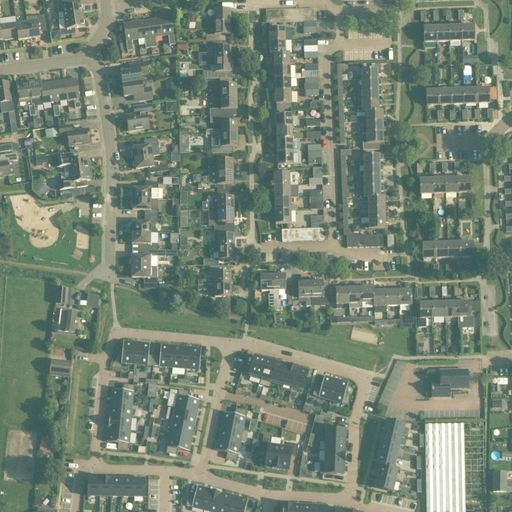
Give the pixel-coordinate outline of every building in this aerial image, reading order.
[(72,1),(59,2),(57,2),(58,14),(63,13),(64,19),(82,16),(81,6),(77,7),(76,0),(72,1)] [(230,11),(214,11),(214,20),(210,20),(210,18),(205,18),(205,23),(230,23),(230,11)] [(26,23),(29,40),(40,39),(39,33),(46,32),(44,16),(26,19),(26,23)] [(74,29),(84,28),(82,16),(64,19),(65,30),(60,31),(60,32),(50,34),(51,42),(61,40),(60,37),(75,35),(74,29)] [(168,46),(174,45),(171,18),(159,20),(161,37),(167,36),(168,46)] [(159,20),(147,22),(150,49),(156,48),(154,38),(161,37),(159,20)] [(147,22),(135,23),(138,40),(143,40),(145,50),(150,49),(147,22)] [(26,23),(15,24),(17,39),(18,42),(29,40),(26,23)] [(138,40),(135,23),(122,25),(126,52),(132,51),(131,41),(138,40)] [(206,36),(206,42),(225,42),(225,35),(230,35),(230,23),(205,23),(195,24),(188,24),(188,29),(195,29),(195,31),(208,31),(208,29),(214,29),(214,36),(206,36)] [(15,24),(0,26),(2,41),(17,39),(15,24)] [(449,43),(461,42),(461,27),(448,28),(449,43)] [(473,27),(461,27),(461,42),(474,42),(473,27)] [(436,28),(423,29),(424,44),(436,43),(436,28)] [(448,28),(436,28),(436,43),(449,43),(448,28)] [(268,42),(284,41),(283,29),(268,29),(268,42)] [(269,55),(273,55),(284,54),(284,41),(268,42),(269,55)] [(198,54),(198,61),(231,61),(230,48),(225,48),(225,42),(206,42),(206,49),(214,49),(214,57),(211,57),(211,56),(207,56),(207,54),(198,54)] [(273,64),(273,67),(288,66),(288,64),(287,54),(284,54),(273,55),(273,64)] [(199,66),(202,66),(215,66),(215,72),(202,73),(202,80),(219,80),(229,80),(229,73),(231,73),(231,61),(198,61),(199,66)] [(120,73),(121,86),(140,83),(140,76),(148,75),(146,64),(146,63),(137,64),(132,65),(133,71),(120,73)] [(358,81),(362,81),(378,81),(378,80),(378,75),(382,75),(381,70),(380,70),(380,64),(375,64),(371,64),(371,70),(361,71),(362,76),(358,76),(358,81)] [(274,80),(288,79),(288,66),(273,67),(274,80)] [(274,80),(274,92),(289,91),(288,79),(274,80)] [(76,80),(40,85),(43,105),(78,100),(76,80)] [(167,94),(175,94),(175,81),(167,80),(167,94)] [(212,94),(212,97),(237,97),(236,86),(229,86),(229,80),(219,80),(219,85),(219,86),(220,86),(220,93),(212,94)] [(358,92),(362,92),(378,92),(378,91),(378,85),(382,85),(382,80),(378,80),(378,81),(362,81),(362,86),(358,86),(358,92)] [(40,81),(27,83),(31,107),(34,106),(34,111),(38,111),(38,108),(43,108),(43,105),(40,85),(40,81)] [(0,104),(11,103),(8,83),(0,84),(0,104)] [(34,111),(34,106),(31,107),(27,83),(15,85),(18,104),(26,103),(26,107),(28,107),(29,112),(34,111)] [(141,90),(140,83),(121,86),(123,98),(137,96),(138,102),(151,100),(150,89),(141,90)] [(488,89),(475,90),(476,105),(489,104),(488,89)] [(463,90),(451,91),(451,106),(464,106),(463,90)] [(475,90),(463,90),(464,106),(476,105),(475,90)] [(290,110),(289,104),(289,91),(274,92),(275,104),(276,104),(276,110),(290,110)] [(358,103),(362,103),(382,102),(382,101),(379,101),(379,96),(382,96),(382,91),(378,91),(378,92),(362,92),(362,97),(358,97),(358,103)] [(439,107),(438,91),(426,92),(426,107),(439,107)] [(451,91),(438,91),(439,107),(451,106),(451,91)] [(220,116),(233,116),(235,116),(235,110),(237,110),(237,97),(212,97),(212,103),(220,103),(220,111),(210,111),(210,116),(220,116)] [(379,112),(379,106),(382,106),(382,102),(362,103),(362,108),(358,108),(358,113),(366,112),(379,112)] [(138,107),(139,115),(126,117),(128,132),(148,130),(146,115),(152,114),(151,105),(138,107)] [(366,118),(362,118),(362,123),(366,123),(383,123),(383,122),(383,117),(386,117),(386,112),(379,112),(366,112),(366,118)] [(275,115),(276,128),(290,127),(290,115),(275,115)] [(233,123),(233,116),(220,116),(220,130),(205,131),(205,135),(212,135),(237,134),(237,123),(233,123)] [(366,134),(383,133),(383,127),(386,127),(386,122),(383,122),(383,123),(366,123),(366,128),(363,128),(363,134),(366,134)] [(66,127),(58,128),(58,129),(59,136),(67,135),(68,148),(89,145),(87,130),(71,132),(70,126),(66,127)] [(291,141),(302,140),(302,136),(291,136),(290,127),(276,128),(276,141),(291,141)] [(58,129),(44,131),(45,139),(59,137),(59,136),(58,129)] [(363,139),(363,144),(362,144),(362,151),(378,151),(378,144),(383,144),(383,138),(386,138),(386,133),(383,133),(366,134),(366,139),(363,139)] [(238,148),(237,134),(212,135),(212,141),(213,155),(232,155),(232,148),(235,148),(238,148)] [(189,136),(179,136),(179,154),(189,154),(189,136)] [(130,152),(131,160),(151,157),(150,150),(154,150),(156,148),(156,146),(158,145),(157,139),(144,141),(144,144),(142,146),(142,147),(132,149),(132,152),(130,152)] [(276,141),(277,153),(291,153),(291,141),(276,141)] [(17,145),(0,147),(0,153),(18,151),(17,145)] [(321,152),(308,152),(308,165),(321,165),(321,158),(321,152)] [(291,153),(277,153),(277,166),(278,170),(292,169),(292,165),(291,153)] [(0,164),(0,179),(2,179),(4,177),(8,177),(7,169),(7,164),(13,163),(17,162),(15,155),(0,156),(0,159),(1,164),(0,164)] [(64,172),(68,172),(91,169),(90,162),(89,162),(88,159),(78,161),(77,155),(60,157),(55,157),(57,168),(63,167),(64,172)] [(359,167),(363,167),(379,167),(379,161),(383,161),(383,156),(363,155),(363,162),(359,161),(359,167)] [(45,165),(45,157),(35,157),(36,165),(45,165)] [(151,157),(131,160),(133,168),(134,167),(135,170),(146,169),(146,170),(148,171),(148,174),(167,172),(166,165),(159,166),(158,165),(156,163),(152,164),(151,157)] [(208,168),(208,172),(233,172),(233,160),(216,161),(216,169),(213,170),(213,168),(208,168)] [(359,178),(363,178),(379,178),(379,177),(379,171),(383,171),(383,166),(379,167),(363,167),(363,172),(359,172),(359,178)] [(91,169),(68,172),(69,179),(61,180),(61,185),(57,185),(58,191),(76,189),(76,183),(91,181),(90,178),(92,178),(91,169)] [(230,186),(233,185),(233,172),(208,172),(208,186),(217,186),(217,192),(231,191),(230,186)] [(288,174),(273,174),(274,187),(289,186),(298,186),(297,173),(288,174)] [(359,188),(363,188),(380,188),(380,181),(383,181),(383,177),(379,177),(379,178),(363,178),(363,182),(359,182),(359,188)] [(470,194),(469,178),(457,179),(457,194),(470,194)] [(444,179),(433,180),(433,195),(445,195),(444,179)] [(457,179),(444,179),(445,195),(457,194),(457,179)] [(419,196),(433,195),(433,180),(419,180),(419,196)] [(42,194),(47,189),(38,182),(34,187),(42,194)] [(130,192),(130,200),(149,200),(158,200),(158,183),(145,183),(144,187),(143,188),(143,189),(132,189),(132,192),(130,192)] [(274,195),(274,200),(289,199),(298,199),(298,194),(289,194),(289,186),(274,187),(274,189),(271,190),(271,194),(274,195)] [(359,198),(367,199),(380,199),(380,198),(380,192),(383,192),(383,187),(380,188),(363,188),(363,193),(359,193),(359,198)] [(72,198),(85,196),(84,190),(71,192),(72,198)] [(208,203),(208,211),(234,210),(234,198),(232,198),(231,198),(231,191),(217,192),(217,198),(213,198),(213,203),(208,203)] [(367,204),(364,204),(363,209),(367,209),(384,209),(384,208),(384,203),(387,203),(387,198),(380,198),(380,199),(367,199),(367,204)] [(274,200),(275,212),(289,212),(296,211),(296,206),(289,207),(289,199),(274,200)] [(144,214),(144,217),(158,217),(158,211),(149,211),(149,200),(130,200),(130,208),(131,208),(131,211),(141,211),(144,214)] [(363,219),(367,219),(384,219),(384,213),(388,213),(388,208),(384,208),(384,209),(367,209),(367,214),(364,214),(363,219)] [(234,210),(208,211),(208,227),(214,227),(214,229),(230,228),(230,223),(234,223),(234,210)] [(180,229),(188,229),(188,212),(180,212),(180,229)] [(289,212),(275,212),(275,224),(290,224),(289,212)] [(129,226),(129,234),(149,234),(154,234),(154,224),(158,224),(158,217),(144,217),(144,221),(142,222),(142,223),(131,223),(131,226),(129,226)] [(323,223),(323,217),(310,217),(310,224),(311,224),(311,229),(324,229),(324,223),(323,223)] [(384,219),(367,219),(367,224),(364,224),(364,229),(384,229),(384,223),(388,223),(388,219),(384,219)] [(480,219),(471,219),(471,229),(481,228),(480,219)] [(214,243),(209,243),(209,247),(233,247),(233,235),(230,235),(230,228),(214,229),(214,243)] [(157,251),(157,245),(149,244),(149,234),(129,234),(129,242),(131,242),(131,245),(141,245),(144,247),(144,251),(157,251)] [(459,243),(447,244),(447,259),(460,259),(459,243)] [(472,258),(471,243),(459,243),(460,259),(472,258)] [(422,260),(435,260),(434,244),(421,245),(422,260)] [(447,244),(434,244),(435,260),(447,259),(447,244)] [(218,260),(233,260),(233,248),(233,247),(209,247),(209,254),(215,254),(215,252),(218,252),(218,260),(203,260),(203,267),(209,267),(218,267),(218,260)] [(165,251),(157,251),(144,251),(143,255),(142,256),(142,257),(130,256),(130,260),(129,260),(129,267),(157,268),(157,257),(165,257),(172,257),(172,251),(165,251)] [(130,278),(143,279),(143,285),(157,285),(157,268),(129,267),(129,275),(130,275),(130,278)] [(190,283),(190,286),(197,286),(230,285),(229,274),(229,267),(218,267),(209,267),(209,275),(214,275),(214,283),(211,284),(211,281),(197,282),(190,283)] [(272,275),(259,276),(260,293),(269,292),(269,296),(268,296),(268,300),(268,301),(268,310),(274,309),(273,301),(272,275)] [(284,275),(272,275),(273,301),(274,309),(280,309),(280,302),(278,300),(278,292),(285,292),(285,291),(284,275)] [(291,291),(292,299),(298,299),(306,299),(306,307),(309,307),(308,282),(297,283),(298,291),(291,291)] [(323,282),(308,282),(309,307),(313,306),(329,306),(329,293),(323,293),(323,291),(327,291),(327,284),(323,284),(323,282)] [(197,292),(215,291),(215,298),(230,297),(230,285),(197,286),(197,292)] [(361,304),(373,304),(373,292),(373,288),(360,289),(361,304)] [(56,289),(55,306),(66,306),(67,290),(56,289)] [(348,305),(348,289),(335,290),(336,310),(341,309),(341,305),(348,305)] [(360,289),(348,289),(348,305),(348,310),(361,309),(361,304),(360,289)] [(398,291),(385,292),(386,308),(398,307),(398,291)] [(398,307),(411,307),(410,291),(398,291),(398,307)] [(373,292),(373,304),(373,308),(386,308),(385,292),(373,292)] [(85,295),(84,307),(97,308),(97,296),(85,295)] [(457,319),(456,302),(444,303),(445,319),(445,324),(450,323),(450,319),(457,319)] [(469,302),(456,302),(457,319),(458,327),(463,327),(463,318),(470,318),(470,312),(480,312),(479,302),(469,303),(469,302)] [(444,303),(431,304),(432,320),(445,319),(444,303)] [(431,304),(419,304),(420,319),(417,319),(418,329),(426,328),(426,320),(432,320),(431,304)] [(77,313),(60,311),(58,332),(74,334),(77,313)] [(123,342),(121,364),(135,365),(137,343),(123,342)] [(137,343),(135,365),(153,367),(154,356),(148,356),(150,344),(137,343)] [(154,356),(153,367),(171,369),(173,347),(160,346),(159,357),(154,356)] [(173,347),(171,369),(185,370),(187,348),(173,347)] [(50,355),(62,357),(63,350),(51,348),(50,355)] [(187,348),(185,370),(199,371),(201,349),(187,348)] [(255,356),(249,377),(260,380),(266,359),(255,356)] [(266,359),(260,380),(270,383),(276,362),(266,359)] [(71,363),(51,360),(49,377),(69,379),(71,363)] [(276,362),(270,383),(281,386),(282,384),(281,384),(287,365),(276,362)] [(287,365),(281,384),(282,384),(292,387),(297,368),(287,365)] [(292,387),(292,389),(302,393),(308,371),(297,368),(292,387)] [(431,399),(449,398),(449,391),(468,390),(468,371),(439,371),(439,383),(431,383),(431,399)] [(315,386),(312,396),(318,398),(330,401),(336,380),(324,377),(321,387),(315,386)] [(497,378),(497,386),(507,386),(506,378),(497,378)] [(336,380),(330,401),(342,405),(348,406),(351,396),(345,394),(348,384),(336,380)] [(154,398),(155,385),(151,385),(148,384),(147,397),(149,397),(154,398)] [(112,390),(110,404),(132,405),(134,386),(123,385),(123,391),(112,390)] [(179,390),(175,409),(197,414),(199,401),(188,398),(190,392),(179,390)] [(110,404),(109,417),(131,419),(132,405),(110,404)] [(224,413),(221,426),(243,430),(246,417),(247,410),(236,408),(235,415),(224,413)] [(175,409),(172,422),(194,426),(197,414),(175,409)] [(109,417),(108,430),(130,432),(131,419),(109,417)] [(254,433),(257,421),(249,419),(246,431),(254,433)] [(386,421),(384,432),(401,436),(404,425),(386,421)] [(172,422),(170,435),(191,439),(194,426),(172,422)] [(465,511),(465,507),(484,506),(483,473),(482,425),(424,426),(425,474),(425,511),(465,511)] [(221,426),(219,438),(240,443),(243,430),(221,426)] [(108,430),(107,443),(118,444),(117,450),(128,451),(130,432),(108,430)] [(321,430),(321,441),(326,442),(344,442),(345,431),(327,430),(321,430)] [(384,432),(381,443),(399,447),(401,436),(384,432)] [(170,435),(166,454),(177,456),(178,450),(189,452),(191,439),(170,435)] [(263,436),(261,452),(267,453),(265,468),(277,470),(280,446),(270,445),(271,437),(263,436)] [(219,438),(216,451),(227,453),(226,459),(237,461),(238,456),(240,443),(219,438)] [(326,442),(326,452),(344,453),(344,442),(326,442)] [(381,443),(378,454),(396,458),(399,447),(381,443)] [(280,446),(277,470),(288,471),(290,456),(296,457),(298,446),(291,445),(291,448),(280,446)] [(50,454),(51,447),(40,446),(39,453),(50,454)] [(326,452),(326,463),(344,464),(344,453),(326,452)] [(378,454),(376,465),(380,466),(393,469),(396,458),(378,454)] [(320,463),(319,474),(325,474),(343,475),(344,464),(326,463),(320,463)] [(380,466),(377,477),(395,481),(397,470),(393,469),(380,466)] [(492,474),(492,493),(505,493),(505,492),(511,492),(511,482),(505,482),(505,474),(492,474)] [(377,477),(375,488),(392,492),(395,481),(377,477)] [(88,479),(88,497),(99,497),(99,479),(88,479)] [(99,479),(99,497),(110,497),(111,479),(99,479)] [(111,479),(110,497),(122,498),(122,480),(111,479)] [(122,480),(122,498),(133,498),(133,480),(122,480)] [(133,480),(133,498),(144,498),(145,480),(133,480)] [(188,497),(186,506),(192,508),(204,511),(210,490),(197,487),(194,498),(188,497)] [(210,490),(204,511),(206,511),(217,511),(222,493),(210,490)] [(222,493),(217,511),(230,511),(235,497),(222,493)] [(235,497),(230,511),(245,511),(244,511),(248,500),(235,497)]
